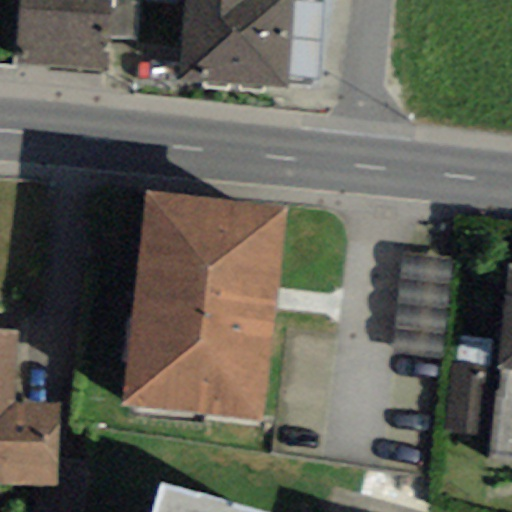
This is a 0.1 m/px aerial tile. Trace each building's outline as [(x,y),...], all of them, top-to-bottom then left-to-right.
[(137,38),(140,0),(20,0),(16,62),(104,69),(106,35),(137,38)] [(184,0),(180,83),(288,90),(288,76),(293,3),(293,0),(184,0)] [(325,5),(293,3),(288,76),(321,78),(325,5)] [(260,424),(285,206),(146,190),(121,408),(260,424)] [(442,359),(453,258),(404,254),(393,353),(442,359)] [(511,263),(506,263),(497,369),(511,370),(511,263)] [(16,332),(0,331),(0,486),(56,487),(58,404),(15,403),(16,332)] [(445,432),(481,436),(489,368),(452,364),(445,432)] [(252,511),(161,484),(152,511),(252,511)]
